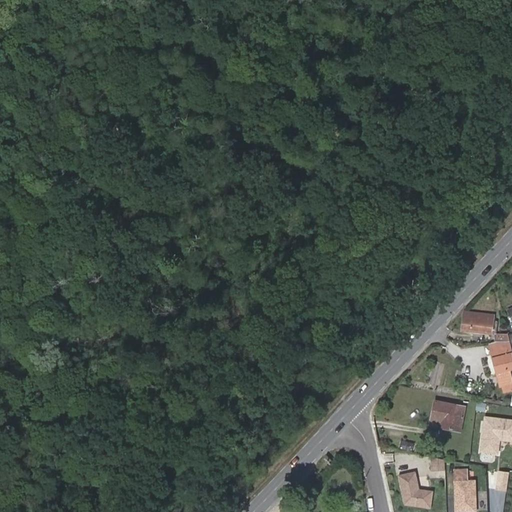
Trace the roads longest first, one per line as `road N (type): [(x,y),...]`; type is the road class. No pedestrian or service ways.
road 1 (secondary): [(345,415),(511,241)]
road 2 (secondary): [(255,511),(345,415)]
